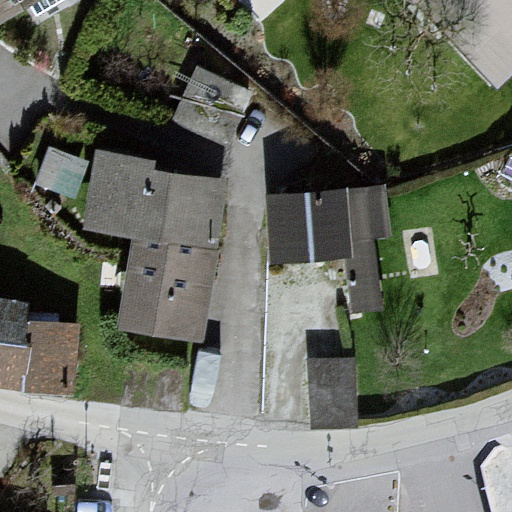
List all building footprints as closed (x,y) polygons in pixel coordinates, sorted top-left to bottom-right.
[(0,0),(0,19),(32,0),(0,0)] [(511,69),(511,0),(403,0),(401,2),(489,92),(511,69)] [(230,129),(253,77),(196,52),(173,105),(230,129)] [(511,148),(473,221),(511,241),(511,148)] [(130,158),(66,150),(57,232),(107,236),(201,249),(208,191),(127,183),(130,158)] [(375,182),(253,189),(257,265),(379,258),(375,182)] [(95,328),(188,341),(201,249),(107,236),(95,328)] [(23,293),(0,289),(0,376),(6,378),(12,319),(23,293)] [(75,325),(12,319),(6,378),(68,384),(75,325)] [(310,411),(359,409),(357,344),(307,346),(310,411)]
